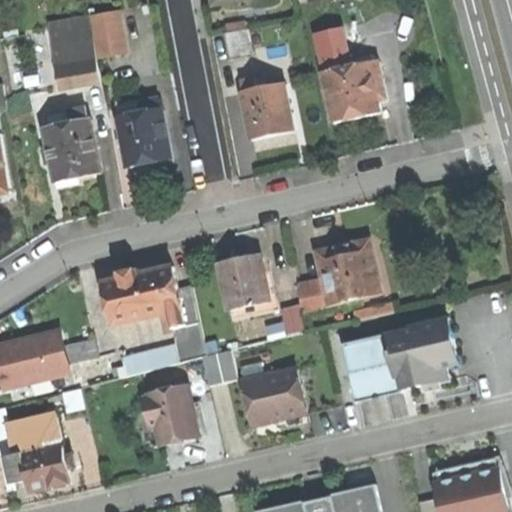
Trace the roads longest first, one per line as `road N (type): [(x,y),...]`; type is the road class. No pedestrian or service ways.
road 1 (residential): [(74,511),(511,409)]
road 2 (residential): [(222,215),(511,146)]
road 3 (residential): [(0,296),(75,252),(222,215)]
road 4 (residential): [(222,215),(179,0)]
